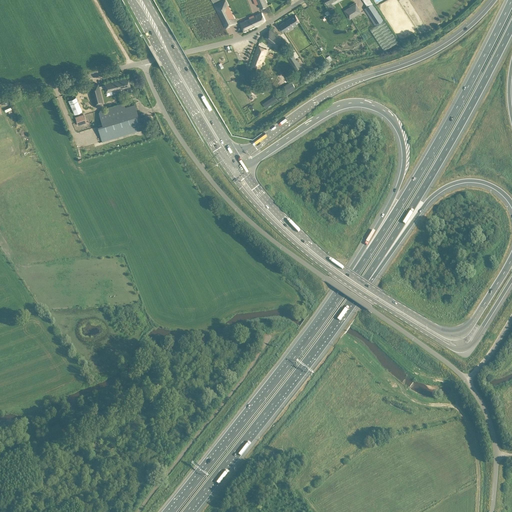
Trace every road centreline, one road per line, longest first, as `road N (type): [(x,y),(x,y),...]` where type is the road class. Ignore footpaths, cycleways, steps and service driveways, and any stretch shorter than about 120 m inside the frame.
road 1 (unclassified): [(468,381),(234,206),(175,133),(143,62)]
road 2 (motorway): [(242,168),(338,105),(384,110),(400,134),(401,177),(356,272)]
road 3 (motorway): [(511,3),(356,272)]
road 4 (motorway): [(494,0),(448,43),(327,92),(234,156)]
road 5 (motorway): [(356,272),(171,511)]
road 6 (primary): [(228,170),(330,271),(463,349)]
road 7 (motorway): [(186,511),(365,278)]
road 8 (motorway): [(365,278),(464,122),(511,26)]
road 9 (primary): [(456,333),(437,329),(315,249),(242,168)]
road 10 (unclassified): [(138,511),(268,338)]
road 11 (primary): [(130,0),(228,170)]
road 12 (motorway): [(365,278),(445,186),(484,182),(511,203)]
road 13 (primary): [(234,156),(145,0)]
road 14 (unclassified): [(143,62),(244,37),(303,0)]
road 15 (unclassified): [(0,86),(59,83),(143,62)]
road 16 (track): [(477,511),(470,430),(458,408),(424,403)]
